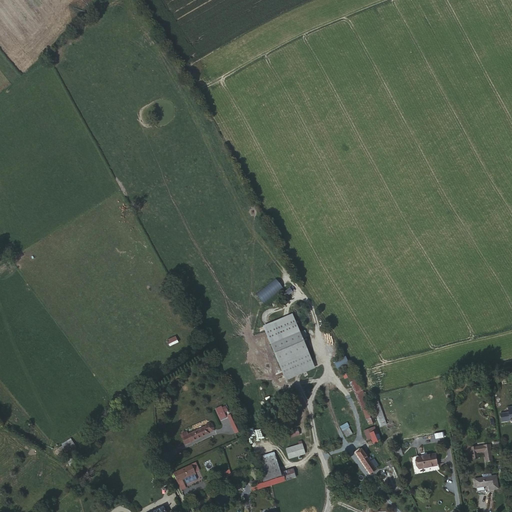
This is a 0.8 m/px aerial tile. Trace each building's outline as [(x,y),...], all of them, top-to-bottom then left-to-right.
[(264,330),(284,375),(313,362),(302,337),(306,335),(304,329),(299,331),(293,318),(264,330)] [(176,336),(167,340),(170,347),(179,343),(176,336)] [(338,372),(350,367),(346,357),(334,363),(338,372)] [(363,410),(369,408),(365,398),(358,380),(356,380),(351,369),(342,372),(344,378),(347,377),(352,389),(361,411),(363,410)] [(215,409),(221,420),(227,417),(221,406),(215,409)] [(380,406),(375,408),(380,419),(385,418),(380,406)] [(508,411),(500,413),(501,421),(510,420),(510,418),(511,417),(511,406),(507,408),(508,411)] [(372,417),(369,408),(363,410),(368,422),(370,422),(369,419),(372,417)] [(241,430),(233,414),(227,416),(235,433),(241,430)] [(352,434),(346,423),(340,427),(346,437),(352,434)] [(186,432),(181,434),(185,442),(186,441),(187,443),(191,441),(206,434),(206,433),(207,432),(210,431),(210,428),(209,425),(207,424),(204,425),(203,427),(188,435),(186,432)] [(376,430),(374,426),(364,431),(367,440),(372,438),(373,442),(381,440),(377,430),(376,430)] [(299,435),(297,429),(288,432),(289,438),(299,435)] [(72,439),(58,446),(63,456),(77,449),(72,439)] [(305,454),(301,441),(298,442),(299,445),(286,449),(289,459),(305,454)] [(491,461),(489,445),(470,448),(471,454),(472,459),(477,458),(476,453),(484,451),(486,462),(491,461)] [(401,448),(394,450),(397,457),(403,455),(401,448)] [(370,473),(375,470),(373,467),(377,464),(374,459),(370,462),(369,460),(371,459),(370,457),(368,459),(361,449),(356,452),(370,473)] [(434,453),(416,457),(418,468),(437,464),(434,453)] [(264,487),(295,478),(292,469),(280,473),(275,455),(257,461),(262,478),(261,479),(264,487)] [(379,472),(389,495),(403,489),(399,479),(390,460),(386,462),(389,467),(379,472)] [(195,464),(172,474),(181,491),(185,489),(181,480),(195,474),(194,472),(198,471),(195,464)] [(223,472),(225,479),(232,476),(229,470),(223,472)] [(489,490),(497,488),(495,475),(490,476),(490,474),(482,475),(482,478),(474,479),(475,488),(488,485),(489,490)] [(243,494),(264,487),(261,479),(241,485),(243,494)]
